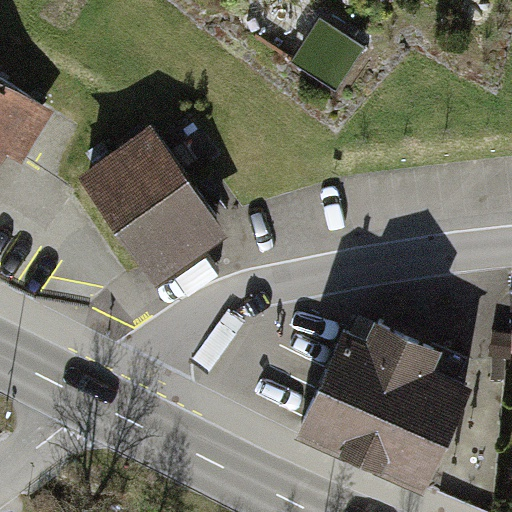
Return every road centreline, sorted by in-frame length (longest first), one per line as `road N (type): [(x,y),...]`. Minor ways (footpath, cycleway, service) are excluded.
road 1 (residential): [(511,246),(229,296),(98,403)]
road 2 (secondary): [(320,511),(98,403)]
road 3 (unclassified): [(98,403),(0,478)]
